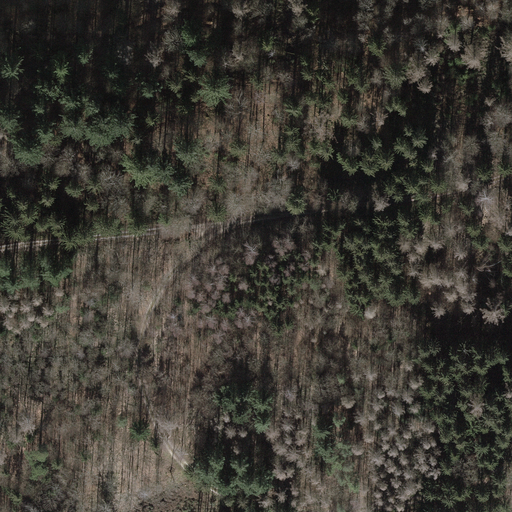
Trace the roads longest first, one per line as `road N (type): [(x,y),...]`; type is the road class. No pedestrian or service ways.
road 1 (track): [(232,221),(181,257),(142,327),(138,362),(162,438),(195,478),(241,502),(292,511),(367,509),(511,480)]
road 2 (track): [(511,174),(0,249)]
